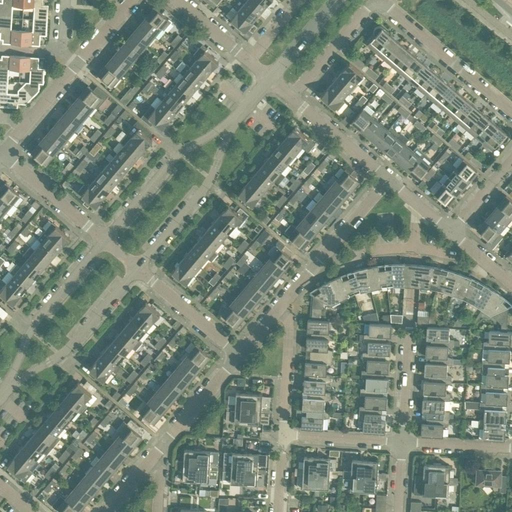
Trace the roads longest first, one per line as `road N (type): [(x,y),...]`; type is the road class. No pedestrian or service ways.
road 1 (residential): [(511,116),(374,2),(295,98)]
road 2 (residential): [(405,443),(412,248)]
road 3 (unclassified): [(232,125),(178,153),(105,240)]
road 4 (unclassified): [(11,381),(73,348),(139,268)]
road 5 (unclassified): [(139,268),(212,180),(232,125)]
road 6 (unclassified): [(105,240),(43,314),(11,381)]
road 7 (residential): [(293,296),(393,181)]
road 8 (residential): [(284,436),(293,296)]
road 9 (residential): [(241,356),(139,268)]
road 10 (residential): [(105,240),(2,156)]
road 11 (residential): [(393,181),(295,98)]
road 12 (residential): [(284,436),(405,443)]
